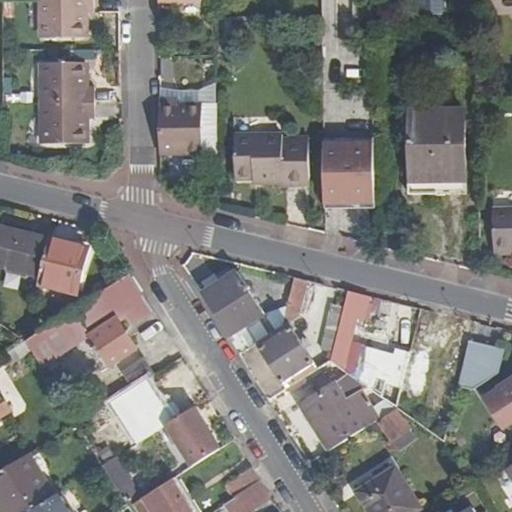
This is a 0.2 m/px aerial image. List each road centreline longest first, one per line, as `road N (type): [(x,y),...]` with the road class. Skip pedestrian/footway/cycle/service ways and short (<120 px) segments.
road 1 (residential): [(511,315),(145,224)]
road 2 (residential): [(314,511),(148,248),(145,224)]
road 3 (residential): [(145,224),(141,0)]
road 4 (residential): [(145,224),(0,187)]
